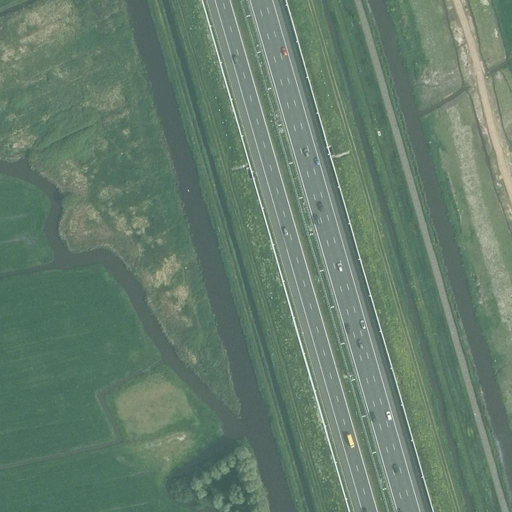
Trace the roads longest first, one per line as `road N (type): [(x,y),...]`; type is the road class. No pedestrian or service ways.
road 1 (motorway): [(219,0),(369,511)]
road 2 (unknown): [(482,511),(333,0)]
road 3 (motorway): [(408,511),(260,0)]
road 4 (track): [(176,0),(323,511)]
road 5 (track): [(457,511),(310,0)]
